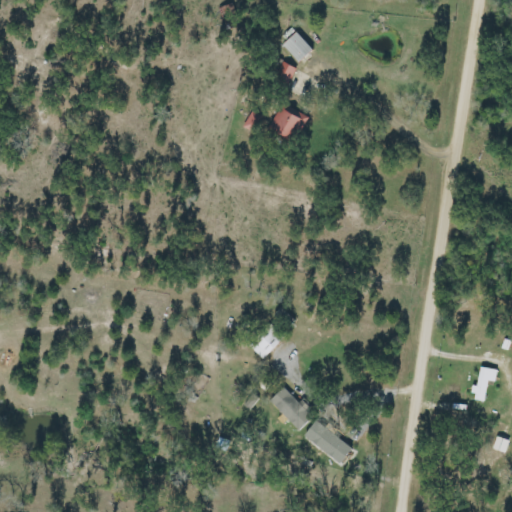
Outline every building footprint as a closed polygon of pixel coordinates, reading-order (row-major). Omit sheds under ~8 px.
[(297,63),(312,51),(296,32),(281,44),(297,63)] [(296,69),(282,62),(274,79),(288,85),(296,69)] [(291,130),(298,134),(308,118),(283,104),(267,131),(285,141),(291,130)] [(263,360),(285,337),(270,323),(249,346),(263,360)] [(473,385),(471,399),(484,402),(488,381),(494,382),(496,370),(479,367),(476,386),(473,385)] [(282,386),(268,402),(298,430),(312,415),(282,386)] [(351,447),(313,421),(302,437),(340,463),(351,447)] [(492,449),(505,454),(510,442),(497,437),(492,449)]
